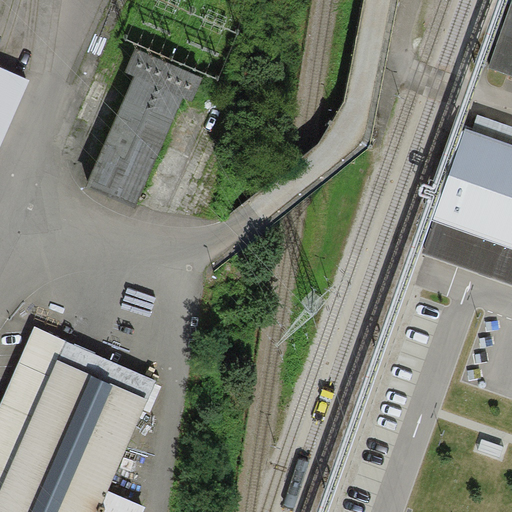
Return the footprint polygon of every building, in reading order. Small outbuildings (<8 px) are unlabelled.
[(511,5),(491,66),(511,73),(511,5)] [(148,57),(135,52),(124,77),(133,81),(86,190),(135,211),(182,99),(192,103),(201,80),(191,76),(148,57)] [(511,143),(467,129),(427,249),(511,277),(511,143)] [(502,511),(511,483),(511,296),(422,266),(338,511),(502,511)] [(157,373),(36,320),(0,402),(0,511),(139,511),(143,503),(107,488),(157,373)]
